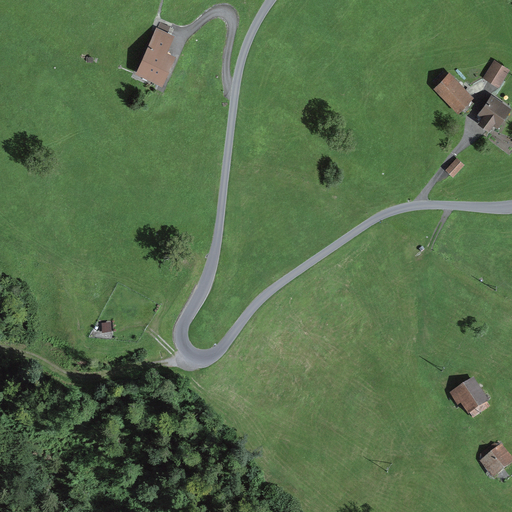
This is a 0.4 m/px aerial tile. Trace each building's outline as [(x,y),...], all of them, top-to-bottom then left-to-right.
[(174,34),(156,26),(136,72),(161,83),(174,54),(167,51),(174,34)] [(510,68),(495,59),(483,77),(499,86),(510,68)] [(474,96),(449,71),(433,87),(458,112),(474,96)] [(511,107),(491,94),(478,113),(482,116),(477,122),(489,130),(493,123),(498,126),(511,107)] [(457,157),(446,169),(453,176),(464,164),(457,157)] [(111,322),(101,323),(103,333),(112,331),(111,322)] [(473,376),(450,392),(458,404),(460,403),(469,414),(470,413),(473,418),(490,407),(487,402),(489,401),(473,376)] [(511,456),(501,443),(478,463),(492,480),(511,464),(511,456)]
